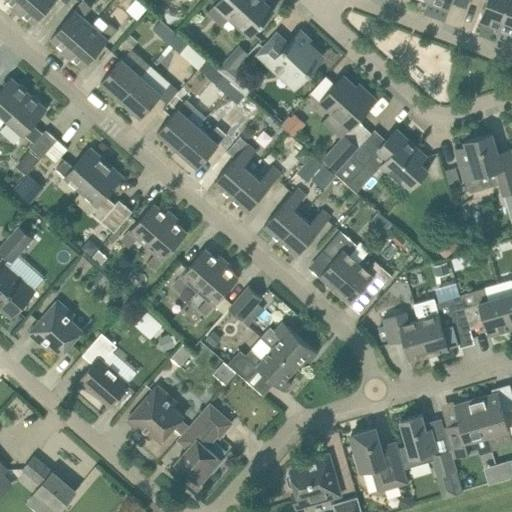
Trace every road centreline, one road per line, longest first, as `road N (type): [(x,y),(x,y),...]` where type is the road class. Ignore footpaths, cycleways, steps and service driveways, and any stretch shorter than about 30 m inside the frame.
road 1 (residential): [(379,394),(337,327),(0,32)]
road 2 (residential): [(511,94),(458,117),(425,113),(317,0)]
road 3 (residential): [(178,511),(0,356)]
road 4 (residential): [(216,511),(302,421),(379,394)]
road 5 (residential): [(511,63),(321,0)]
road 6 (residential): [(379,394),(511,354)]
